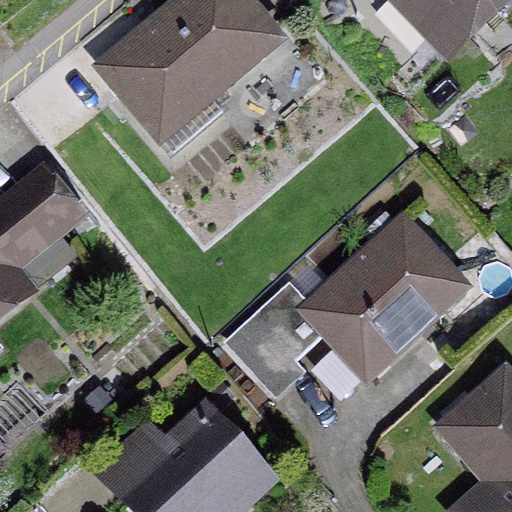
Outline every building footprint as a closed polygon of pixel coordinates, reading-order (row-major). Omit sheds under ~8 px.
[(273,43),(238,0),(189,0),(105,71),(173,153),(222,113),(209,96),(273,43)] [(413,0),(451,40),(492,0),(413,0)] [(0,350),(3,348),(0,343),(0,317),(36,289),(21,270),(89,216),(46,161),(0,196),(0,350)] [(286,363),(322,330),(367,379),(465,291),(403,224),(306,313),(294,299),(238,350),(276,393),(297,374),(286,363)] [(511,511),(511,388),(504,380),(446,431),(506,500),(491,511),(511,511)] [(125,493),(142,511),(231,511),(262,483),(204,420),(125,493)]
